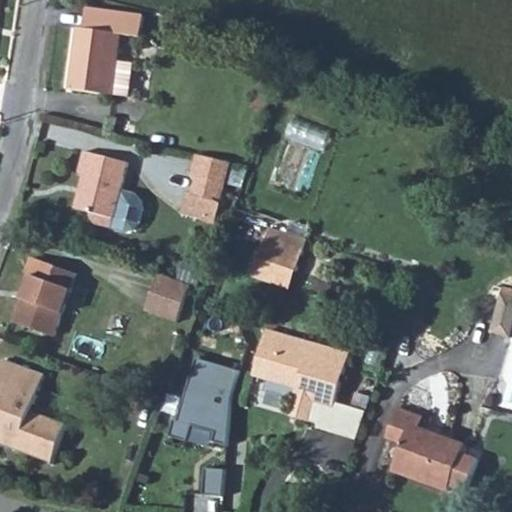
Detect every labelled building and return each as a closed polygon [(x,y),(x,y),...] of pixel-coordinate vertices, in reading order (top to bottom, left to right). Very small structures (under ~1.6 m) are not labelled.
[(130,98),(135,63),(118,61),(121,35),(142,38),(145,17),(88,9),(85,30),(80,29),(71,90),(130,98)] [(99,225),(113,228),(130,163),(86,152),(81,173),(87,175),(78,209),(93,213),(93,214),(92,215),(92,216),(92,218),(93,219),(93,220),(93,221),(95,222),(96,223),(97,224),(98,224),(99,225)] [(232,163),(198,155),(192,177),(197,178),(193,194),(222,202),(232,163)] [(140,213),(145,192),(127,188),(123,210),(140,213)] [(222,202),(193,194),(189,209),(218,216),(222,202)] [(292,288),(308,241),(271,229),(264,248),(254,275),(292,288)] [(26,298),(17,323),(56,337),(78,274),(33,258),(27,274),(33,276),(29,290),(33,292),(30,300),(26,298)] [(179,323),(192,286),(160,275),(147,311),(179,323)] [(79,283),(72,301),(87,307),(94,289),(79,283)] [(511,337),(511,296),(503,294),(493,333),(511,337)] [(315,401),(335,408),(351,355),(315,344),(312,354),(279,344),(282,335),(269,331),(256,376),(271,380),(268,389),(297,397),(291,416),(309,421),(315,401)] [(198,359),(180,421),(176,420),(171,437),(190,443),(195,427),(217,434),(215,443),(229,447),(233,399),(241,372),(198,359)] [(4,361),(0,372),(0,434),(2,434),(19,440),(17,449),(55,463),(68,426),(33,413),(46,376),(4,361)] [(119,366),(117,374),(127,377),(130,369),(119,366)] [(400,409),(388,438),(405,444),(395,472),(450,492),(456,473),(460,475),(463,475),(466,474),(467,473),(470,471),(471,468),(471,466),(471,463),(469,461),(468,459),(466,458),(463,457),(467,445),(420,428),(425,418),(400,409)] [(227,470),(208,469),(205,496),(225,498),(227,470)]
